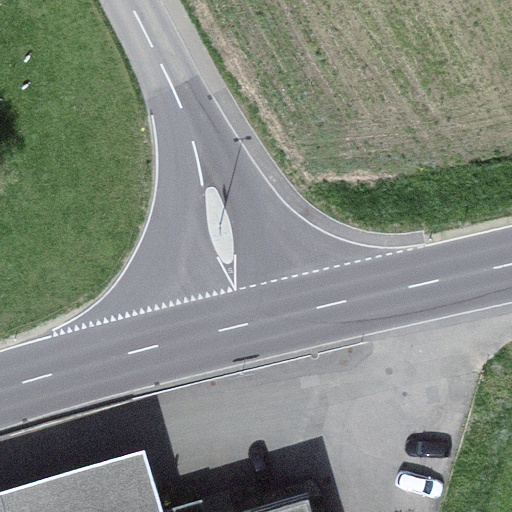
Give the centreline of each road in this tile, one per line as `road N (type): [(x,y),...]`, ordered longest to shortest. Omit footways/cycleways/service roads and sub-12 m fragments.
road 1 (tertiary): [(129,0),(190,126),(244,323)]
road 2 (secondary): [(511,263),(244,323)]
road 3 (secondary): [(244,323),(0,390)]
